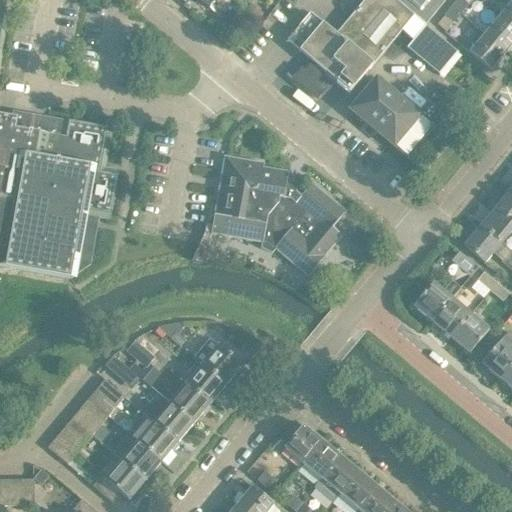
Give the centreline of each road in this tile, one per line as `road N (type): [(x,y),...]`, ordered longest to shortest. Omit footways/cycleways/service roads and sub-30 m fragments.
road 1 (residential): [(146,0),(425,235)]
road 2 (residential): [(452,511),(296,379)]
road 3 (residential): [(511,435),(360,309)]
road 4 (residential): [(183,511),(296,379)]
road 5 (residential): [(425,235),(511,132)]
